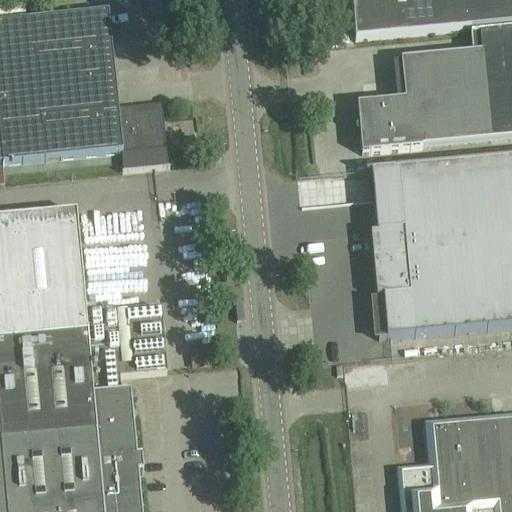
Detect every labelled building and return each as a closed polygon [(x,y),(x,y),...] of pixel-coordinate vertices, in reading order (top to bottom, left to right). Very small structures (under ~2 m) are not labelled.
[(434,36),(430,0),(350,0),(355,43),(434,36)] [(511,0),(430,0),(434,36),(511,28),(511,0)] [(108,15),(0,25),(0,167),(122,155),(123,173),(122,174),(122,175),(170,170),(169,169),(168,169),(161,107),(118,111),(108,15)] [(511,32),(470,37),(470,38),(479,38),(480,55),(401,62),(405,103),(357,107),(359,127),(356,128),(355,130),(354,132),(355,135),(357,136),(360,137),(361,156),(423,151),(423,149),(511,140),(511,32)] [(511,161),(372,174),(377,236),(370,237),(376,301),(383,300),(387,341),(511,329),(511,161)] [(0,511),(136,511),(133,476),(143,475),(141,459),(132,460),(126,396),(121,396),(119,380),(167,376),(161,311),(86,318),(76,215),(0,221),(0,511)] [(511,511),(511,420),(448,427),(428,429),(432,472),(405,474),(400,480),(403,511),(511,511)]
